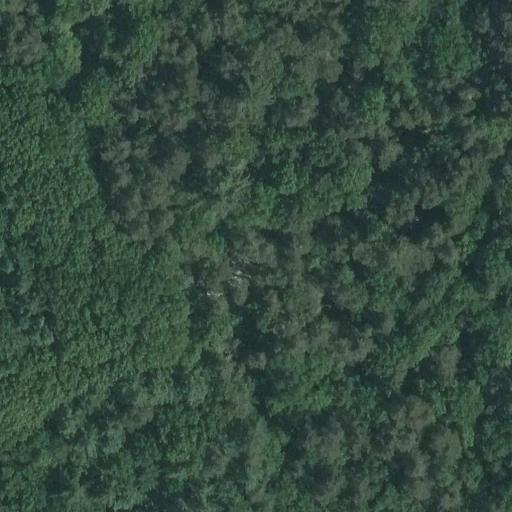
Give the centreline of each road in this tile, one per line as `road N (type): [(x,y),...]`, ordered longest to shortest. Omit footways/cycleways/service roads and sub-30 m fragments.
road 1 (track): [(64,0),(181,136),(222,197),(242,278),(210,304)]
road 2 (track): [(280,322),(425,480),(473,511)]
road 3 (track): [(210,304),(83,305),(0,345)]
